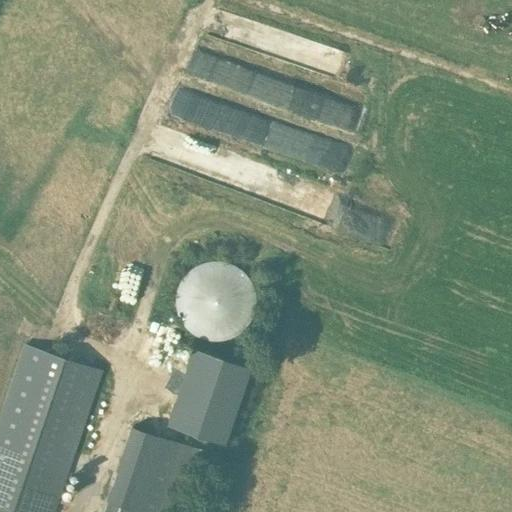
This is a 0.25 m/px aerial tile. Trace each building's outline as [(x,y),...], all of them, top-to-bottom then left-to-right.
[(395,216),(373,213),(370,240),(391,243),(395,216)] [(253,297),(253,296),(252,287),(249,279),(246,273),(240,266),(235,262),(227,257),(220,255),(208,254),(200,256),(192,259),(184,263),(179,269),(175,274),(171,282),(169,290),(169,297),(170,305),(172,313),(176,319),(183,327),(192,333),(198,336),(206,337),(213,338),(220,337),(227,334),(235,330),(241,324),(246,319),(249,312),(252,305),(253,297)] [(25,343),(0,416),(0,511),(55,511),(103,369),(25,343)] [(231,443),(254,366),(194,348),(171,426),(231,443)] [(176,511),(185,486),(118,464),(103,511),(176,511)]
